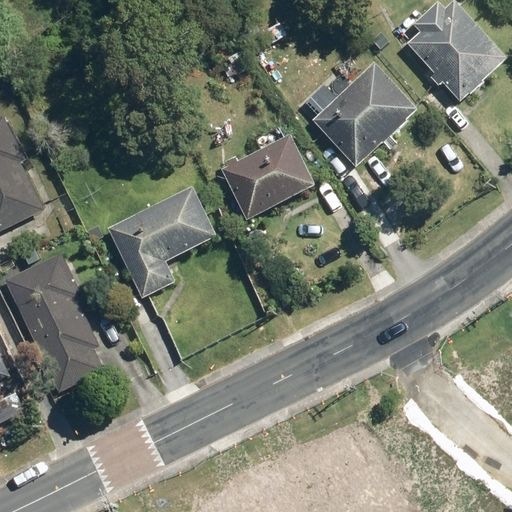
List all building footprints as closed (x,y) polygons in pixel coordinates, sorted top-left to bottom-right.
[(426,33),(410,49),(465,104),(511,57),(511,51),(461,0),(454,8),(446,0),(445,0),(419,26),(426,33)] [(381,64),(318,118),(362,167),(424,113),(381,64)] [(25,156),(31,153),(13,118),(0,124),(0,236),(52,211),(25,156)] [(322,185),(297,135),(229,168),(254,219),(322,185)] [(225,237),(201,189),(115,231),(148,298),(184,280),(174,261),(225,237)] [(68,254),(9,281),(59,392),(110,370),(95,337),(103,334),(68,254)] [(0,339),(0,387),(18,379),(0,339)] [(511,385),(487,399),(509,440),(511,439),(511,385)] [(502,511),(495,498),(502,494),(459,414),(410,441),(447,511),(469,511),(479,507),(481,511),(502,511)] [(404,511),(377,454),(321,480),(327,493),(306,502),(310,511),(404,511)] [(285,511),(286,511),(262,481),(245,494),(259,511),(285,511)]
